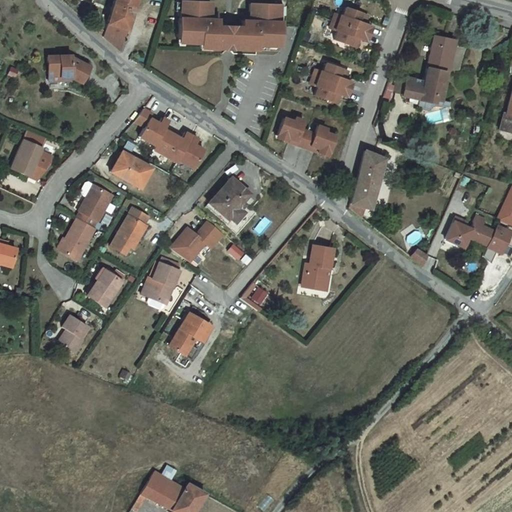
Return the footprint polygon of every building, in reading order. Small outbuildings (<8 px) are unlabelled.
[(140,0),(121,0),(108,39),(123,51),(140,0)] [(216,9),(186,8),(186,9),(186,18),(186,25),(184,25),(184,45),(192,46),(191,50),(206,51),(214,51),(214,55),(253,57),(254,52),(262,52),(276,53),(276,48),(284,49),(285,28),(284,28),(284,21),(284,12),(285,11),(255,10),(254,20),(254,27),(247,27),(247,34),(237,33),(237,41),(230,40),(230,33),(222,33),(223,26),(215,26),(216,19),(216,9)] [(375,24),(353,15),(350,24),(348,23),(342,37),(344,38),(341,47),(363,55),(365,48),(363,48),(364,46),(373,49),(378,35),(370,31),(370,30),(373,30),(375,24)] [(348,23),(342,21),(337,35),(342,37),(348,23)] [(427,81),(409,77),(405,94),(411,95),(411,98),(436,103),(437,99),(445,101),(448,86),(445,85),(451,60),(453,60),(457,42),(450,41),(440,39),(438,47),(434,46),(427,81)] [(72,57),(49,58),(50,75),(62,74),(62,79),(73,78),(82,83),(90,68),(72,58),(72,57)] [(354,79),(332,70),(329,79),(326,78),(321,92),(323,93),(320,102),(342,110),(344,104),(342,103),(343,101),(351,104),(357,90),(348,86),(349,85),(351,85),(354,79)] [(62,74),(50,75),(51,82),(73,81),(73,78),(62,79),(62,74)] [(396,92),(405,94),(409,77),(399,75),(396,92)] [(326,78),(321,76),(315,90),(321,92),(326,78)] [(511,98),(508,114),(504,113),(500,130),(511,133),(511,98)] [(148,109),(138,120),(148,127),(141,137),(151,143),(150,146),(154,149),(167,130),(171,123),(165,119),(162,124),(154,119),(156,114),(148,109)] [(308,127),(299,123),(298,127),(288,123),(282,140),(292,144),(293,141),(301,144),(299,150),(313,156),(315,150),(323,153),(322,155),(333,159),(339,142),(329,139),(331,135),(322,132),(321,135),(319,140),(305,134),(307,130),(308,127)] [(183,141),(167,130),(154,149),(176,163),(178,161),(193,138),(187,134),(183,141)] [(321,135),(307,130),(305,134),(319,140),(321,135)] [(46,141),(27,133),(23,143),(42,150),(46,141)] [(199,142),(193,138),(178,161),(193,170),(204,153),(196,148),(199,142)] [(292,144),(282,140),(281,143),(299,150),(301,144),(293,141),(292,144)] [(42,150),(23,143),(12,172),(31,179),(40,154),(42,150)] [(143,163),(118,149),(108,169),(132,184),(143,163)] [(323,153),(315,150),(313,156),(331,163),(333,159),(322,155),(323,153)] [(384,160),(367,153),(367,154),(358,185),(352,205),(367,209),(372,190),(378,165),(383,166),(384,160)] [(40,154),(31,179),(39,182),(52,167),(53,159),(40,154)] [(150,166),(143,163),(132,184),(138,187),(150,166)] [(383,166),(378,165),(372,190),(376,191),(383,166)] [(249,195),(230,178),(205,206),(224,223),(226,220),(231,224),(241,212),(237,208),(249,195)] [(79,223),(92,231),(96,223),(99,225),(113,199),(90,186),(87,187),(82,195),(83,198),(88,200),(80,214),(83,216),(78,223),(79,223)] [(511,192),(499,222),(508,226),(511,227),(511,192)] [(363,218),(367,209),(352,205),(351,209),(363,218)] [(146,217),(131,210),(111,246),(125,254),(130,246),(133,248),(136,241),(134,240),(146,217)] [(466,223),(456,218),(446,239),(463,247),(468,237),(488,246),(495,231),(482,226),(485,219),(476,216),(473,222),(474,223),(471,230),(464,227),(466,223)] [(189,229),(172,250),(191,264),(206,245),(211,249),(223,235),(208,222),(197,236),(189,229)] [(96,233),(92,231),(79,223),(61,254),(79,263),(96,233)] [(497,226),(495,231),(488,246),(488,247),(497,251),(501,253),(505,244),(511,232),(506,230),(497,226)] [(0,267),(15,272),(19,255),(1,249),(1,243),(0,243),(0,267)] [(334,251),(315,247),(311,271),(307,270),(304,291),(325,295),(329,269),(333,269),(334,251)] [(497,251),(488,247),(483,256),(486,259),(492,261),(497,251)] [(417,250),(412,258),(422,266),(424,263),(427,256),(417,250)] [(163,257),(161,262),(178,268),(180,264),(163,257)] [(161,262),(160,261),(153,278),(149,277),(143,294),(150,297),(148,301),(150,304),(162,309),(165,307),(166,303),(167,303),(180,269),(178,268),(161,262)] [(122,286),(106,275),(100,285),(97,285),(87,299),(104,312),(122,286)] [(236,297),(252,310),(266,294),(250,281),(236,297)] [(88,329),(71,317),(64,327),(68,331),(59,344),(74,355),(83,342),(80,339),(88,329)] [(213,331),(192,317),(172,350),(193,364),(213,331)] [(184,494),(153,472),(129,510),(131,511),(139,511),(148,499),(169,511),(190,511),(199,497),(187,489),(184,494)]
